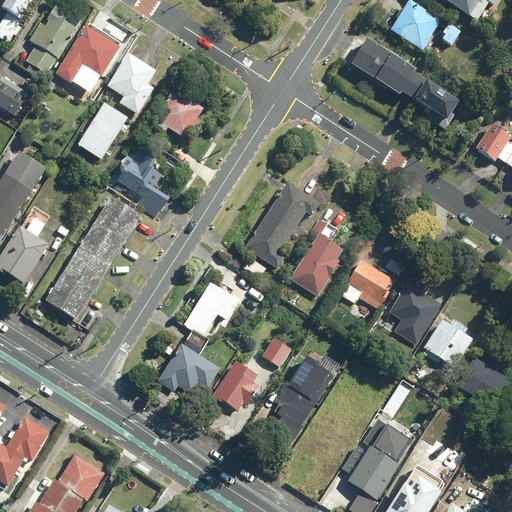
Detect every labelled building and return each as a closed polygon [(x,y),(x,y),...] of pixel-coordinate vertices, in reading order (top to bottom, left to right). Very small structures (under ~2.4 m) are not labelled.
[(27,0),(6,0),(1,11),(16,20),(27,0)] [(422,13),(426,7),(414,0),(408,0),(389,33),(421,53),(439,23),(422,13)] [(437,0),(475,23),(487,4),(493,8),(497,0),(437,0)] [(45,15),(28,43),(35,48),(26,63),(45,75),(53,61),(57,63),(75,33),(45,15)] [(450,26),(447,32),(444,30),(441,35),(443,37),(441,42),(451,48),(461,32),(450,26)] [(56,77),(89,96),(98,80),(100,81),(118,51),(83,30),(56,77)] [(396,99),(398,95),(443,125),(456,106),(411,76),(412,74),(364,43),(348,67),(396,99)] [(145,87),(153,74),(125,57),(105,89),(122,99),(118,106),(136,117),(149,97),(152,91),(145,87)] [(0,79),(0,113),(11,120),(26,96),(0,79)] [(154,126),(164,133),(166,130),(183,141),(189,132),(193,135),(200,124),(195,121),(202,111),(174,94),(171,98),(168,96),(161,109),(163,111),(154,126)] [(126,121),(101,106),(76,147),(101,161),(126,121)] [(511,147),(506,144),(509,139),(490,127),(474,152),(494,164),(497,159),(511,168),(511,174),(510,177),(511,178),(511,147)] [(127,157),(112,181),(130,193),(128,196),(138,202),(135,207),(155,219),(166,202),(152,193),(161,179),(150,172),(156,162),(142,152),(135,163),(127,157)] [(0,241),(44,173),(16,155),(0,180),(0,241)] [(187,166),(171,158),(165,169),(181,177),(187,166)] [(277,272),(284,260),(278,256),(302,217),(309,221),(318,206),(285,186),(245,252),(277,272)] [(139,218),(108,199),(43,304),(73,323),(139,218)] [(34,221),(25,234),(17,229),(0,256),(0,273),(22,287),(47,248),(35,240),(44,227),(34,221)] [(330,244),(337,232),(319,221),(308,238),(314,241),(288,282),(316,299),(337,265),(334,264),(342,252),(330,244)] [(70,232),(61,226),(55,234),(64,241),(70,232)] [(265,270),(250,259),(243,270),(258,280),(265,270)] [(404,268),(389,260),(384,269),(398,278),(404,268)] [(339,298),(353,306),(357,299),(379,311),(394,282),(387,278),(389,274),(374,265),(371,270),(358,263),(339,298)] [(511,277),(500,270),(490,286),(497,290),(496,293),(506,299),(511,288),(511,277)] [(214,318),(225,325),(237,304),(208,286),(183,328),(187,331),(191,333),(201,339),(214,318)] [(387,315),(399,322),(392,334),(416,348),(427,328),(438,309),(403,288),(387,315)] [(47,311),(37,305),(30,316),(39,323),(47,311)] [(469,353),(465,350),(469,342),(462,338),(465,332),(452,324),(448,330),(437,323),(420,352),(453,371),(459,360),(463,362),(469,353)] [(218,372),(197,360),(207,343),(201,339),(191,333),(181,349),(178,347),(156,383),(173,393),(176,389),(190,397),(197,386),(207,391),(218,372)] [(290,353),(271,341),(260,358),(279,370),(290,353)] [(273,413),(280,417),(268,436),(289,449),(309,415),(322,394),(338,368),(324,359),(318,369),(304,360),(288,386),(283,383),(272,403),(277,406),(273,413)] [(463,392),(488,407),(498,390),(506,395),(511,386),(472,363),(461,381),(468,385),(463,392)] [(257,389),(252,386),(256,378),(232,364),(212,399),(236,413),(240,407),(246,410),(257,389)] [(5,450),(0,447),(0,415),(4,408),(0,405),(0,485),(7,490),(24,462),(30,466),(48,435),(23,420),(5,450)] [(412,440),(380,422),(366,445),(398,463),(412,440)] [(422,454),(415,450),(406,467),(413,470),(422,454)] [(396,468),(367,451),(347,486),(376,503),(396,468)] [(76,511),(82,503),(86,505),(103,477),(74,459),(58,484),(54,481),(39,506),(34,504),(29,511),(76,511)] [(407,492),(401,488),(385,511),(423,511),(435,493),(414,480),(407,492)] [(373,511),(377,506),(359,495),(349,511),(373,511)] [(485,511),(488,508),(475,499),(469,508),(474,511),(485,511)]
